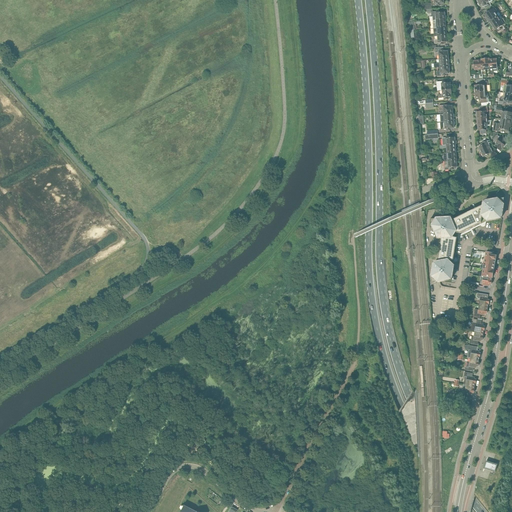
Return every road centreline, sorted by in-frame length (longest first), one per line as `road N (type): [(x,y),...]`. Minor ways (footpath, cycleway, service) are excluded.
road 1 (primary): [(480,511),(408,397),(389,337),(368,0)]
road 2 (primary): [(358,0),(379,340),(411,428),(466,511)]
road 3 (residential): [(511,252),(501,250),(475,405),(480,422)]
road 4 (unclassified): [(274,511),(353,364)]
road 5 (unclassified): [(148,511),(167,476),(187,465),(263,511)]
